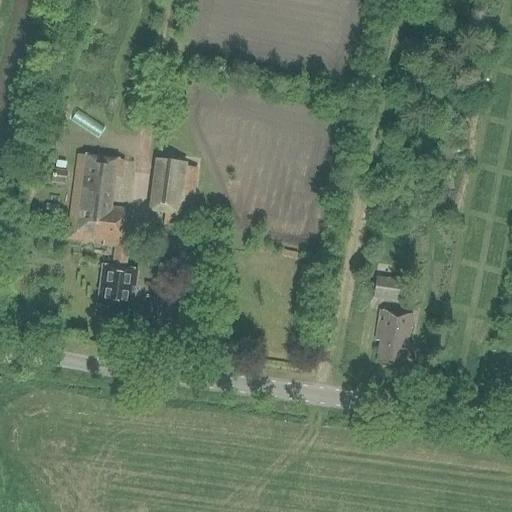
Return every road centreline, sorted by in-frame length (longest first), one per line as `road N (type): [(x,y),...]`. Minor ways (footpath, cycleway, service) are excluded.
road 1 (tertiary): [(511,423),(0,354)]
road 2 (track): [(318,397),(397,0)]
